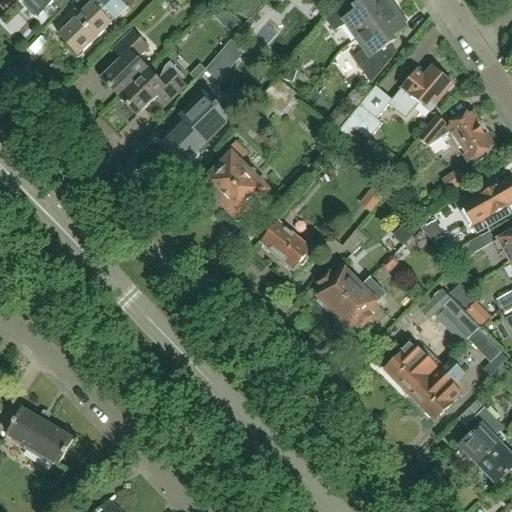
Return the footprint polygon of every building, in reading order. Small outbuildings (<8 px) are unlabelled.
[(55,0),(23,0),(39,16),(53,2),(55,0)] [(60,10),(70,0),(55,0),(53,2),(60,10)] [(78,56),(127,9),(117,0),(78,0),(72,6),(81,15),(58,36),(78,56)] [(232,0),(229,4),(247,20),(265,0),(232,0)] [(355,36),(396,7),(391,0),(366,0),(356,7),(351,0),(342,0),(326,21),(334,33),(346,24),(355,36)] [(384,49),(395,42),(392,39),(406,29),(403,25),(407,23),(396,7),(355,36),(365,51),(353,59),(371,85),(392,60),(384,49)] [(249,20),(230,42),(234,45),(254,23),(249,20)] [(148,71),(137,60),(149,49),(132,32),(112,51),(121,60),(101,80),(119,99),(148,71)] [(244,54),(234,45),(230,42),(222,51),(236,63),(244,54)] [(166,107),(186,88),(181,82),(185,78),(170,63),(166,68),(161,78),(158,81),(148,71),(119,99),(137,117),(157,97),(166,107)] [(200,65),(189,76),(195,81),(206,70),(200,65)] [(430,113),(453,85),(432,67),(423,77),(416,71),(401,89),(397,95),(388,105),(406,120),(414,110),(419,104),(430,113)] [(286,69),(283,80),(293,84),(297,73),(286,69)] [(281,116),(296,97),(275,81),(260,100),(281,116)] [(165,135),(171,140),(165,146),(183,165),(185,163),(188,166),(199,156),(196,153),(229,120),(219,110),(220,109),(217,105),(215,106),(205,96),(165,135)] [(364,100),(337,134),(346,142),(360,125),(372,135),(386,119),(364,100)] [(492,149),(471,114),(447,129),(458,148),(460,146),(470,163),(475,160),(476,162),(481,163),(488,158),(488,154),(487,152),(492,149)] [(435,139),(445,127),(435,119),(419,140),(428,148),(435,139)] [(366,142),(355,133),(348,140),(349,141),(345,145),(355,154),(366,142)] [(248,154),(242,148),(237,142),(223,156),(228,161),(205,184),(216,196),(215,197),(238,220),(267,191),(266,191),(268,189),(241,162),(248,154)] [(476,200),(461,208),(472,228),(476,235),(511,215),(511,206),(511,205),(511,183),(510,181),(476,200)] [(374,187),(356,205),(369,218),(387,200),(374,187)] [(434,220),(422,229),(435,242),(444,237),(434,220)] [(311,251),(277,224),(261,244),(294,272),(299,266),(303,267),(308,261),(307,257),(311,251)] [(402,247),(411,238),(402,229),(393,237),(402,247)] [(495,243),(489,233),(469,245),(474,254),(494,244),(495,243)] [(511,233),(495,243),(494,244),(500,255),(504,253),(511,264),(511,263),(511,233)] [(324,290),(317,297),(321,300),(318,303),(328,313),(331,311),(334,314),(360,288),(343,271),(334,280),(330,275),(319,286),(324,290)] [(360,288),(334,314),(337,317),(335,320),(344,330),(347,327),(351,331),(358,325),(362,329),(372,319),(368,314),(377,306),(386,297),(369,279),(360,288)] [(475,302),(459,286),(450,296),(465,312),(475,302)] [(479,329),(451,301),(442,293),(426,309),(434,317),(443,308),(446,311),(437,319),(462,345),(467,340),(479,329)] [(511,310),(511,293),(498,301),(506,314),(511,310)] [(479,329),(467,340),(479,352),(490,342),(479,329)] [(409,397),(436,370),(419,352),(421,351),(411,341),(401,351),(402,353),(384,371),(409,397)] [(495,383),(511,367),(501,356),(484,372),(495,383)] [(462,396),(453,387),(465,375),(449,360),(438,371),(436,370),(409,397),(435,422),(453,404),(462,396)] [(73,442),(44,426),(46,423),(41,420),(39,422),(20,411),(6,436),(25,447),(24,450),(51,466),(53,463),(59,466),(73,442)] [(500,446),(494,439),(503,430),(484,411),(465,430),(471,437),(459,449),(477,468),(500,446)] [(511,457),(500,446),(477,468),(495,487),(509,474),(511,477),(511,457)] [(118,511),(108,502),(97,511),(118,511)]
